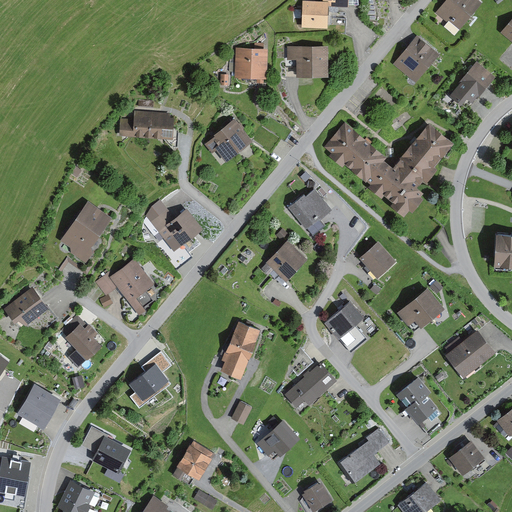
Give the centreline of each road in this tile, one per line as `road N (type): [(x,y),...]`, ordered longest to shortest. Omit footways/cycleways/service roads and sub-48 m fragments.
road 1 (residential): [(46,511),(60,444),(89,402),(426,0)]
road 2 (residential): [(420,462),(311,334),(341,255),(347,218),(337,205)]
road 3 (residential): [(511,321),(467,268),(455,200),(473,146),(511,102)]
